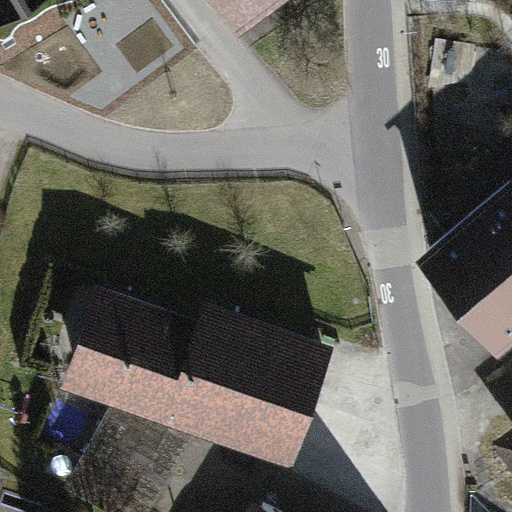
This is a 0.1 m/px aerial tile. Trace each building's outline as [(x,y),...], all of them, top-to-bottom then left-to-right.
[(78,0),(7,0),(25,37),(83,9),(78,0)] [(230,0),(237,9),(248,0),(230,0)] [(511,178),(431,247),(499,327),(511,315),(511,178)] [(181,434),(190,413),(286,447),(322,342),(208,303),(203,322),(108,290),(78,374),(121,389),(73,478),(137,511),(181,434)] [(281,511),(265,502),(258,511),(281,511)]
